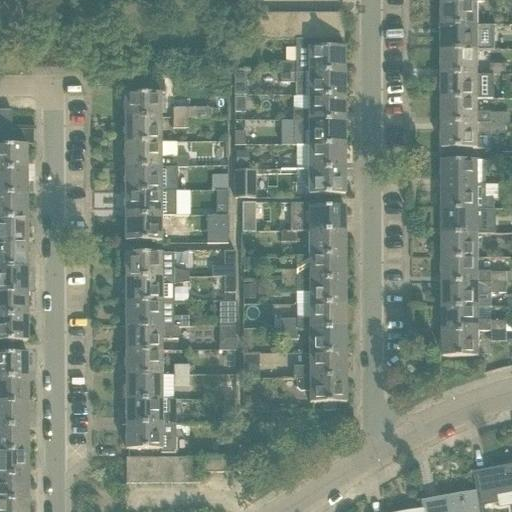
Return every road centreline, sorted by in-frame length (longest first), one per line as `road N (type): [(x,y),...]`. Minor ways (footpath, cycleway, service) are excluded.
road 1 (residential): [(53,511),(53,84),(0,84)]
road 2 (residential): [(374,457),(370,0)]
road 3 (residential): [(511,398),(466,408),(374,457)]
